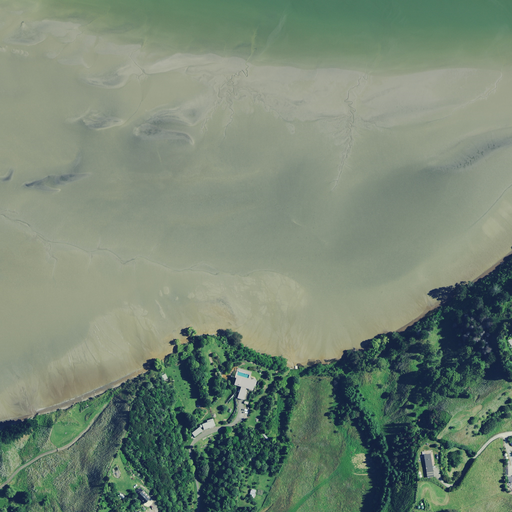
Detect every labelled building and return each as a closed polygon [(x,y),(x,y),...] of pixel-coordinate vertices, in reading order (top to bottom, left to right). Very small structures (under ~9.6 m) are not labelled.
[(241,372),(239,372),(238,376),(237,376),(234,385),(241,387),(239,393),(238,398),(243,400),(246,388),(253,390),(255,382),(243,379),(244,378),(240,377),(241,372)] [(216,426),(213,419),(207,421),(207,423),(202,424),(204,430),(216,426)] [(203,431),(200,427),(192,433),(195,437),(203,431)] [(434,477),(430,454),(424,455),(428,478),(434,477)] [(135,497),(142,504),(143,506),(151,498),(143,490),(138,495),(135,497)]
